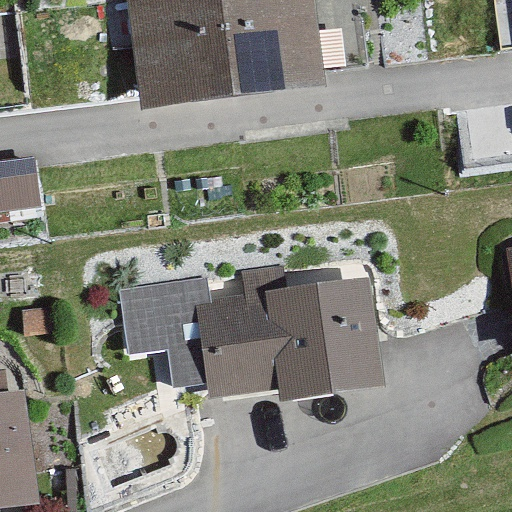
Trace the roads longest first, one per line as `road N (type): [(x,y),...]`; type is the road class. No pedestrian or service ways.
road 1 (residential): [(0,152),(511,93)]
road 2 (residential): [(161,511),(490,393)]
